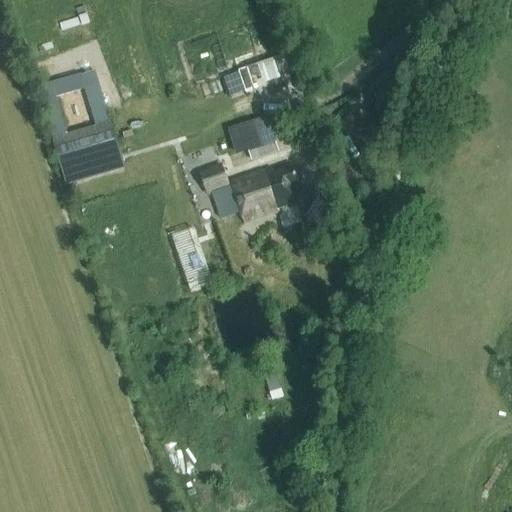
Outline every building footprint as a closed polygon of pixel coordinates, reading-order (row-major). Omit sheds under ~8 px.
[(285,54),(243,68),(252,94),(294,80),(285,54)] [(234,126),(240,154),(281,145),(275,118),(234,126)] [(104,124),(68,135),(76,161),(111,150),(104,124)] [(103,155),(77,161),(80,172),(105,166),(103,155)] [(207,196),(230,188),(222,164),(198,173),(207,196)] [(290,187),(297,184),(292,168),(270,175),(269,169),(231,182),(245,223),(275,213),(274,210),(296,203),(290,187)] [(276,375),(264,379),(272,402),(283,398),(276,375)]
